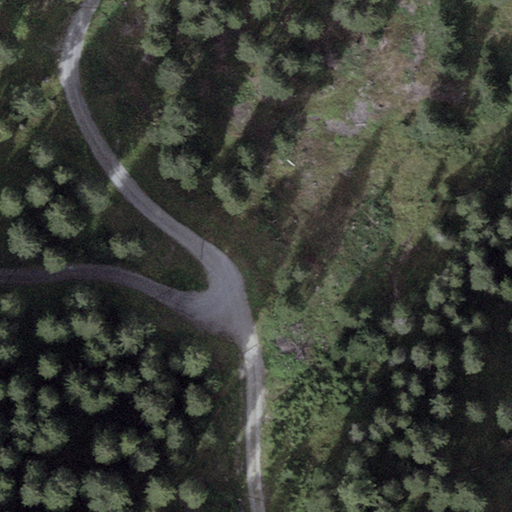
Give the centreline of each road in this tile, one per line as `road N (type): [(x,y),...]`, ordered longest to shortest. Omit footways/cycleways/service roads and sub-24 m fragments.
road 1 (track): [(85,0),(71,32),(71,95),(120,176),(213,262),(252,353),(257,511)]
road 2 (track): [(233,302),(215,314),(184,308),(130,279),(0,272)]
